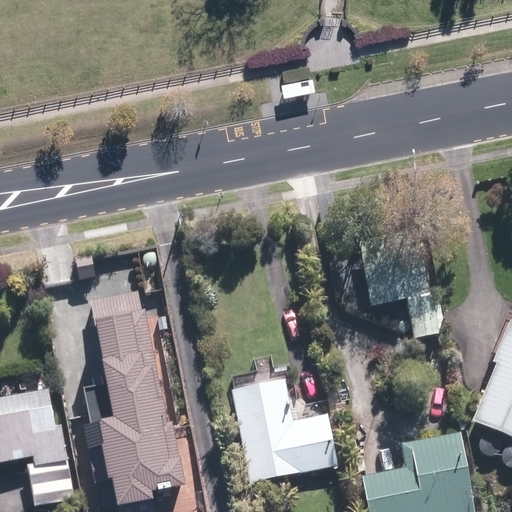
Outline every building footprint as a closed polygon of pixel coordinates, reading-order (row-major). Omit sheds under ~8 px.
[(285,92),(316,85),(314,73),(282,79),(285,92)] [(444,335),(423,236),(359,250),(372,308),(411,299),(420,340),(444,335)] [(511,312),(492,360),(501,364),(477,422),(511,436),(511,312)] [(287,375),(234,385),(253,486),(340,470),(329,411),(295,417),(287,375)] [(71,502),(53,389),(0,397),(0,468),(25,465),(32,508),(71,502)] [(362,478),(368,511),(473,511),(460,438),(402,449),(406,470),(362,478)] [(206,511),(200,476),(169,482),(174,511),(206,511)]
